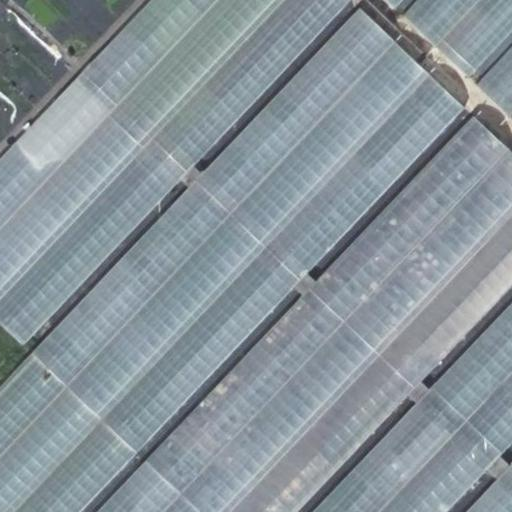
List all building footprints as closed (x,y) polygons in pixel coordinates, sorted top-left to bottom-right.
[(0,295),(280,0),(219,0),(0,229),(0,295)] [(354,0),(353,0),(280,0),(0,295),(0,327),(23,349),(354,0)] [(0,229),(219,0),(153,0),(0,161),(0,229)] [(477,0),(412,0),(401,12),(435,45),(477,0)] [(511,26),(511,0),(477,0),(435,45),(466,75),(511,26)] [(0,461),(397,42),(360,7),(0,388),(0,461)] [(511,111),(511,40),(473,82),(508,116),(511,111)] [(0,511),(19,511),(435,78),(397,42),(0,461),(0,511)] [(85,511),(469,110),(435,78),(19,511),(85,511)] [(164,511),(511,149),(473,116),(98,511),(164,511)] [(228,511),(511,214),(511,150),(511,149),(164,511),(228,511)] [(296,511),(511,283),(511,214),(228,511),(296,511)] [(380,511),(511,374),(511,302),(313,511),(380,511)] [(450,511),(511,447),(511,374),(380,511),(450,511)] [(511,511),(511,468),(469,511),(511,511)]
